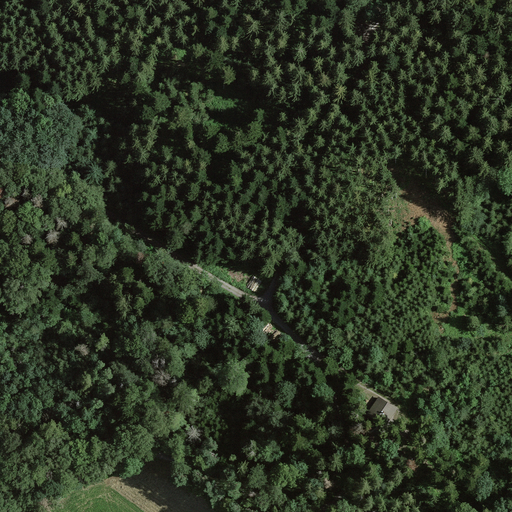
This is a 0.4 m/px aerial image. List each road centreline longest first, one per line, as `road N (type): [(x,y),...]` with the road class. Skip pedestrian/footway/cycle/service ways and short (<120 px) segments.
road 1 (track): [(315,511),(346,490),(352,466),(327,386),(296,337),(250,298),(88,199),(0,173)]
road 2 (track): [(511,45),(371,35),(262,307)]
road 3 (track): [(0,419),(182,460),(305,511)]
road 4 (track): [(511,277),(382,139),(358,81)]
